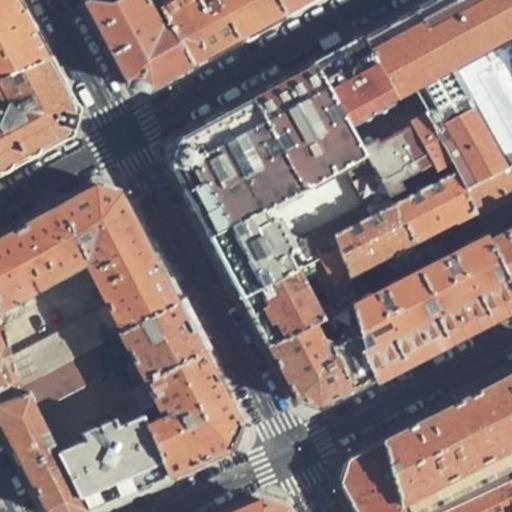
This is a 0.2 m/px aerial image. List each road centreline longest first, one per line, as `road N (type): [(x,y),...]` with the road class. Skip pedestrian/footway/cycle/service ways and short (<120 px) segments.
road 1 (residential): [(294,458),(125,135)]
road 2 (residential): [(375,0),(125,135)]
road 3 (residential): [(294,458),(511,345)]
road 4 (residential): [(125,135),(53,0)]
road 5 (residential): [(125,135),(0,205)]
road 6 (residential): [(178,511),(294,458)]
